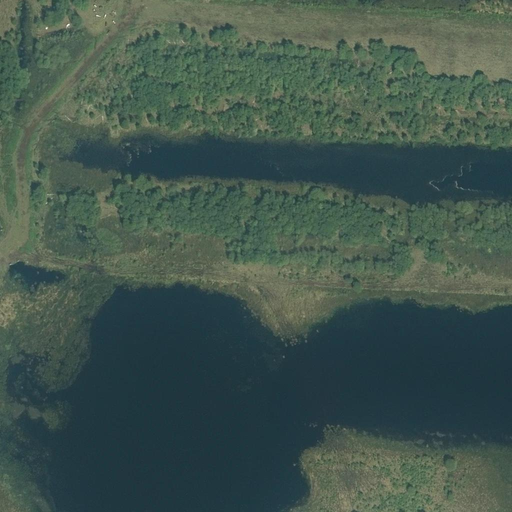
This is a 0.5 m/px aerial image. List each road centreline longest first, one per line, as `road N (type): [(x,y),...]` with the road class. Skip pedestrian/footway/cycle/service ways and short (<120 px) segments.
road 1 (track): [(511,42),(419,32),(314,38),(139,9)]
road 2 (track): [(139,9),(34,126),(25,153),(29,234),(0,264)]
